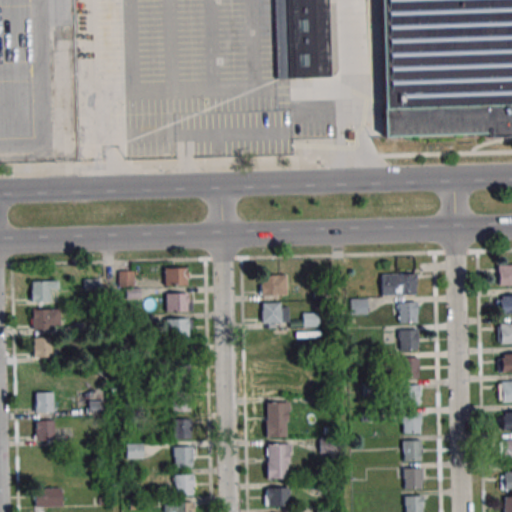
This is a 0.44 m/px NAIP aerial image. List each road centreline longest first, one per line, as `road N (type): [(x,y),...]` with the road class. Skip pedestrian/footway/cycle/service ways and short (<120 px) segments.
road 1 (secondary): [(0,242),(511,227)]
road 2 (secondary): [(511,177),(0,191)]
road 3 (residential): [(453,229),(460,511)]
road 4 (residential): [(227,511),(220,236)]
